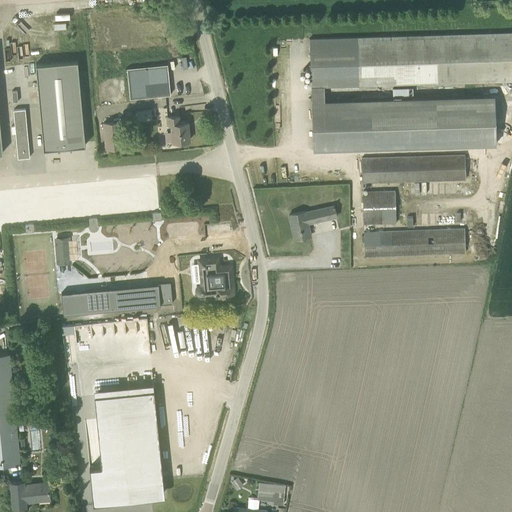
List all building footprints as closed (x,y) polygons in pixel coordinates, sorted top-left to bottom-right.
[(511,32),(358,37),(359,85),(367,85),(367,86),(375,86),(375,84),(486,81),(511,79),(511,84),(510,91),(511,91),(511,32)] [(358,37),(310,38),(311,86),(324,86),(359,85),(358,37)] [(36,64),(44,148),(86,145),(78,60),(36,64)] [(127,68),(130,98),(171,94),(168,64),(127,68)] [(393,88),(394,98),(325,101),(324,86),(311,86),(311,87),(311,86),(312,100),(311,100),(313,150),(314,150),(314,149),(496,143),(495,121),(502,121),(501,95),(401,98),(401,97),(413,96),(413,87),(393,88)] [(16,133),(18,158),(30,157),(25,108),(13,109),(15,125),(11,126),(12,133),(16,133)] [(168,124),(171,124),(173,141),(190,139),(188,122),(180,122),(179,115),(167,116),(168,124)] [(121,121),(103,123),(106,148),(123,146),(121,121)] [(465,178),(464,154),(362,158),(362,182),(465,178)] [(462,192),(463,181),(450,181),(450,192),(462,192)] [(395,222),(394,191),(363,192),(364,223),(395,222)] [(305,212),(305,211),(289,214),(295,239),(311,236),(308,223),(337,216),(334,205),(305,212)] [(161,212),(153,212),(154,220),(162,220),(161,212)] [(88,225),(89,226),(89,227),(90,229),(92,231),(94,231),(97,230),(99,228),(99,225),(99,224),(98,224),(97,218),(89,218),(90,225),(88,225)] [(34,223),(25,224),(26,232),(35,231),(34,223)] [(465,252),(464,229),(364,232),(365,256),(465,252)] [(72,262),(70,235),(55,236),(57,264),(72,262)] [(234,275),(230,275),(229,266),(219,267),(219,264),(218,264),(218,259),(218,258),(202,259),(205,283),(199,284),(197,285),(196,286),(195,287),(195,289),(195,291),(195,292),(196,294),(196,295),(197,296),(198,297),(199,297),(200,298),(212,297),(212,301),(229,299),(230,299),(232,298),(233,297),(234,296),(235,295),(235,294),(236,292),(235,290),(234,275)] [(172,303),(170,282),(62,292),(63,313),(172,303)] [(8,354),(0,354),(0,464),(20,462),(14,410),(8,354)] [(93,503),(129,500),(129,498),(163,494),(161,481),(163,480),(154,389),(94,395),(97,419),(101,466),(89,467),(93,503)] [(243,484),(238,476),(230,481),(236,489),(243,484)] [(25,499),(31,498),(31,499),(39,498),(39,500),(49,499),(50,499),(48,483),(24,485),(24,481),(11,482),(13,507),(26,506),(25,499)] [(259,482),(257,498),(274,499),(273,502),(283,503),(285,484),(259,482)]
